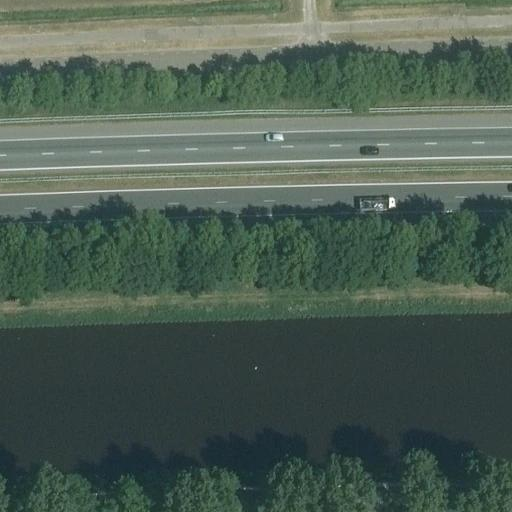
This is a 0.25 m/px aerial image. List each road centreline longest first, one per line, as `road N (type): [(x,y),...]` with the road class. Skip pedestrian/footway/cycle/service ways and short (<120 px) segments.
road 1 (tertiary): [(0,75),(511,52)]
road 2 (motorway): [(0,212),(511,200)]
road 3 (motorway): [(511,149),(0,159)]
